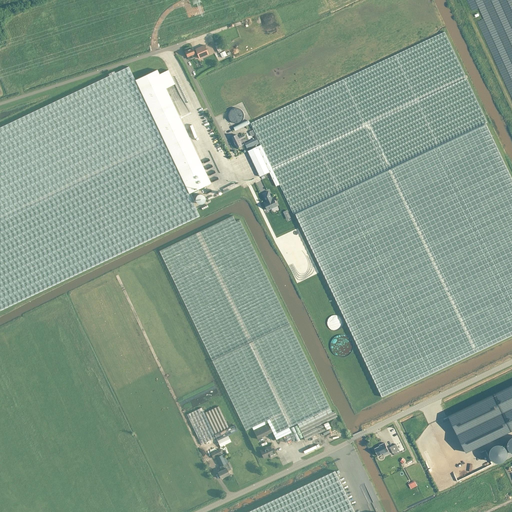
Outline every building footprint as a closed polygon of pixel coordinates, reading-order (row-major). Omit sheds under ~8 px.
[(270,172),(269,172),(276,187),(280,185),(293,214),(487,123),(444,32),(250,124),(261,145),(258,147),(270,172)] [(224,39),(222,40),(215,44),(219,51),(227,46),(224,39)] [(204,43),(193,48),(192,46),(185,49),(187,55),(188,57),(193,55),(197,53),(199,56),(208,52),(204,43)] [(168,68),(159,72),(157,68),(135,78),(129,65),(0,125),(0,308),(200,214),(189,191),(211,181),(164,82),(173,77),(168,68)] [(234,130),(249,123),(247,119),(232,126),(234,130)] [(511,183),(485,127),(295,217),(382,397),(511,335),(511,183)] [(239,140),(245,137),(244,135),(238,138),(236,135),(232,138),(237,148),(242,146),(239,140)] [(245,144),(247,149),(259,144),(256,138),(245,144)] [(270,172),(258,147),(248,151),(260,177),(269,172),(270,172)] [(267,210),(277,206),(274,199),(272,200),(268,192),(263,194),(266,202),(264,203),(267,210)] [(159,249),(212,359),(245,428),(252,425),(254,428),(258,437),(272,430),(276,437),(292,429),(280,403),(250,341),(290,322),(239,217),(236,219),(233,214),(159,249)] [(337,415),(333,406),(294,322),(258,339),(299,426),(304,437),(303,437),(304,438),(327,428),(324,421),(328,419),(337,415)] [(493,395),(449,416),(466,453),(511,431),(511,432),(511,431),(511,430),(511,386),(494,395),(494,394),(493,394),(493,395)] [(235,423),(229,426),(219,404),(204,411),(202,405),(187,412),(201,443),(216,436),(218,439),(221,445),(231,440),(228,434),(238,429),(235,423)] [(286,441),(294,437),(292,431),(283,435),(286,441)] [(379,446),(379,447),(374,449),(377,456),(383,454),(383,456),(389,453),(384,443),(379,446)] [(274,448),(272,449),(270,444),(260,448),(264,456),(270,453),(271,456),(276,454),(274,448)] [(396,444),(389,447),(392,454),(393,453),(394,456),(400,453),(396,444)] [(216,455),(221,464),(220,465),(222,468),(218,470),(221,476),(230,472),(228,469),(231,467),(228,461),(226,462),(222,453),(219,447),(211,451),(214,457),(216,455)] [(355,511),(333,465),(231,511),(355,511)]
